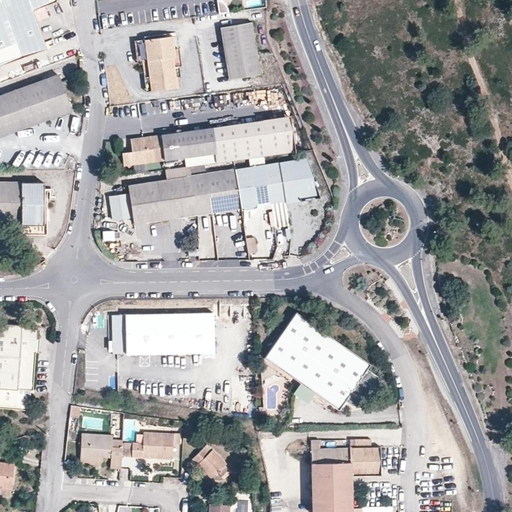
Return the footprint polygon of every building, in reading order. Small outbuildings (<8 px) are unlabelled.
[(0,0),(0,60),(42,46),(29,10),(54,1),(53,0),(0,0)] [(228,9),(221,0),(218,0),(217,0),(219,14),(228,12),(228,9)] [(257,71),(250,21),(219,25),(226,76),(257,71)] [(174,56),(173,49),(171,35),(147,38),(150,59),(145,60),(149,90),(175,87),(174,76),(171,56),(174,56)] [(150,59),(147,38),(133,40),(136,62),(140,61),(144,91),(149,90),(145,60),(150,59)] [(180,65),(177,48),(173,49),(174,56),(171,56),(174,76),(179,76),(177,66),(180,65)] [(0,135),(69,110),(55,74),(0,94),(0,135)] [(295,150),(290,114),(262,118),(262,119),(262,120),(280,117),(285,152),(295,150)] [(285,152),(280,117),(262,120),(262,119),(212,126),(215,151),(217,161),(233,159),(249,157),(263,155),(278,153),(285,152)] [(215,151),(212,126),(130,137),(132,150),(122,151),(123,164),(184,155),(215,151)] [(217,161),(215,151),(184,155),(186,165),(189,165),(204,163),(217,161)] [(265,163),(263,155),(249,157),(250,165),(265,163)] [(320,196),(306,156),(279,161),(285,199),(286,202),(320,196)] [(250,165),(249,157),(233,159),(235,167),(250,165)] [(285,199),(279,161),(265,163),(270,201),(285,199)] [(211,210),(206,172),(204,163),(189,165),(190,174),(196,213),(198,212),(211,210)] [(270,201),(265,163),(250,165),(256,203),(270,201)] [(190,174),(189,165),(186,165),(165,168),(166,178),(190,174)] [(256,203),(250,165),(235,167),(241,206),(241,208),(257,206),(256,203)] [(241,206),(235,167),(206,172),(211,210),(241,206)] [(196,213),(190,174),(166,178),(128,184),(134,222),(196,213)] [(19,234),(44,236),(46,184),(0,181),(0,221),(14,223),(14,229),(19,229),(19,234)] [(106,195),(110,219),(129,216),(125,192),(106,195)] [(289,224),(286,202),(285,199),(270,201),(271,207),(274,226),(289,224)] [(243,223),(257,209),(257,206),(241,208),(243,223)] [(112,238),(112,229),(101,229),(101,238),(112,238)] [(256,251),(253,236),(245,237),(247,252),(256,251)] [(214,349),(212,311),(110,314),(111,352),(214,349)] [(370,364),(296,312),(264,358),(300,383),(314,393),(338,410),(345,400),(355,408),(367,406),(379,388),(377,376),(367,369),(370,364)] [(32,390),(37,326),(0,323),(0,407),(28,410),(29,409),(30,393),(26,393),(26,389),(30,390),(32,390)] [(277,373),(264,363),(260,364),(261,381),(277,373)] [(307,403),(314,393),(300,383),(293,393),(307,403)] [(80,418),(81,407),(71,405),(70,417),(80,418)] [(172,459),(173,444),(180,444),(181,435),(143,433),(143,435),(143,444),(136,443),(124,443),(123,456),(143,457),(143,452),(155,453),(155,458),(172,459)] [(121,468),(122,448),(112,447),(112,440),(113,435),(82,434),(80,455),(103,457),(111,457),(110,468),(121,468)] [(122,448),(122,441),(112,440),(112,447),(122,448)] [(212,450),(207,445),(203,448),(209,454),(212,450)] [(378,475),(377,446),(347,446),(347,449),(310,449),(308,493),(301,493),(301,499),(308,499),(308,511),(359,511),(359,506),(349,506),(349,475),(378,475)] [(226,464),(212,450),(209,454),(203,448),(192,459),(211,478),(218,473),(221,476),(229,469),(225,466),(226,464)] [(102,465),(103,457),(80,455),(79,464),(102,465)] [(12,489),(14,464),(0,462),(0,484),(1,485),(1,488),(11,489),(12,489)] [(224,479),(232,472),(229,469),(221,476),(224,479)] [(0,494),(10,495),(11,489),(1,488),(1,485),(0,484),(0,494)]
